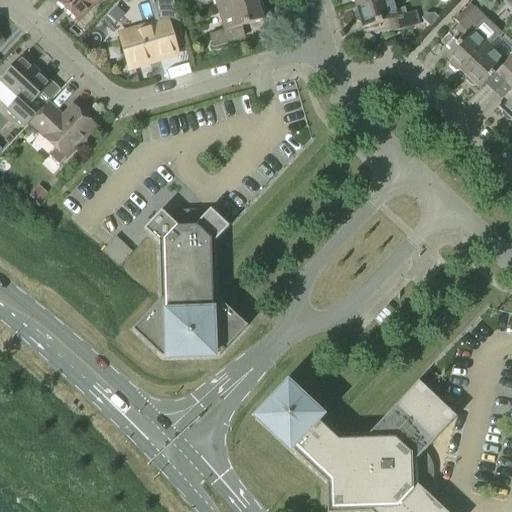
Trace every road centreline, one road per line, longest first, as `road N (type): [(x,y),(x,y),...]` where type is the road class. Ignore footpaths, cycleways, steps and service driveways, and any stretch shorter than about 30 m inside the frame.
road 1 (residential): [(323,49),(120,105),(3,0)]
road 2 (secondary): [(167,451),(0,303)]
road 3 (residential): [(511,173),(397,66),(337,81)]
road 4 (residential): [(404,172),(306,276),(292,328)]
road 5 (residential): [(292,328),(345,310),(442,208)]
road 6 (residential): [(167,451),(292,328)]
